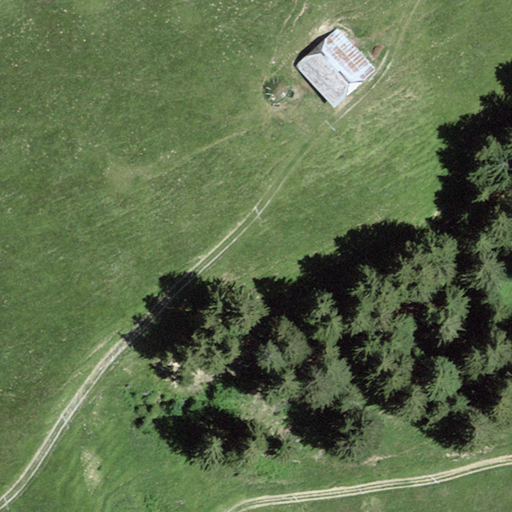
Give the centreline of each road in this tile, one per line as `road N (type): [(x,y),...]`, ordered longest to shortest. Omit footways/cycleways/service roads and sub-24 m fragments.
road 1 (track): [(418,0),(375,83),(298,157),(243,225),(137,323),(0,506)]
road 2 (track): [(233,511),(257,500),(439,477),(511,458)]
